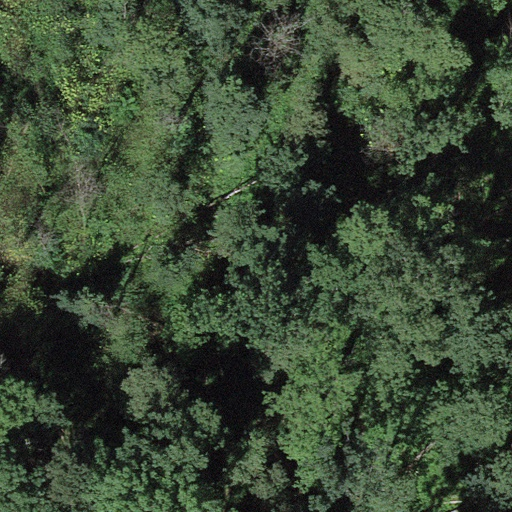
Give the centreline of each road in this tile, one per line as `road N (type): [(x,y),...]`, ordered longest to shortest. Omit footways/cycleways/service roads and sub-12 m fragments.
road 1 (track): [(340,511),(406,236),(417,111),(413,0)]
road 2 (track): [(0,144),(116,0)]
